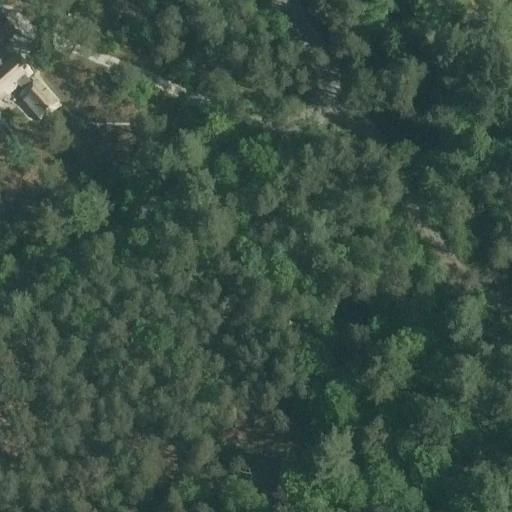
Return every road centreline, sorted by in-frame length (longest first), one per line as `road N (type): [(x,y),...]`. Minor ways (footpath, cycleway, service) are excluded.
road 1 (unclassified): [(0,295),(346,97),(287,0)]
road 2 (track): [(498,4),(346,97),(511,359)]
road 3 (track): [(43,40),(277,137)]
